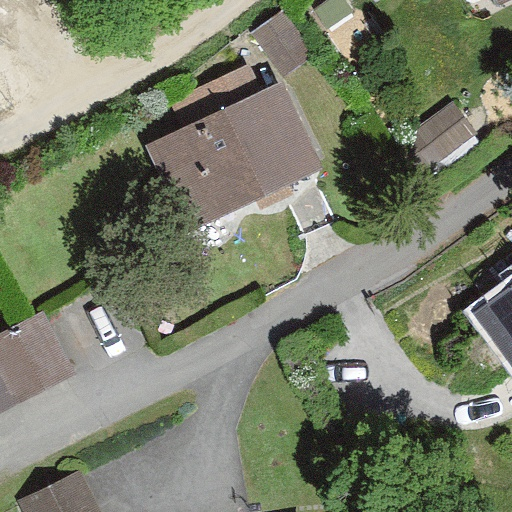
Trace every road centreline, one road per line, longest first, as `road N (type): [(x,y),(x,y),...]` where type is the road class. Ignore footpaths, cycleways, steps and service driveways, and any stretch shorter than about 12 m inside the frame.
road 1 (residential): [(511,174),(414,243),(245,335),(0,451)]
road 2 (residential): [(252,0),(98,97),(0,147)]
